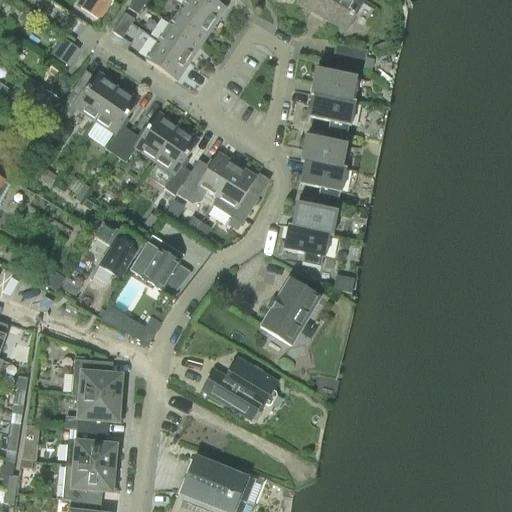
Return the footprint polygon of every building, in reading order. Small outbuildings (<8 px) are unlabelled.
[(108,0),(94,0),(85,15),(99,23),(112,2),(108,0)] [(135,0),(134,1),(144,8),(149,0),(135,0)] [(214,29),(226,10),(210,0),(187,0),(182,8),(214,29)] [(346,32),(362,5),(364,0),(303,0),(300,5),(346,32)] [(138,17),(144,8),(134,1),(128,10),(138,17)] [(202,47),(214,29),(182,8),(170,26),(202,47)] [(122,40),(135,22),(125,15),(112,34),(122,40)] [(190,65),(202,47),(170,26),(158,44),(190,65)] [(388,43),(375,48),(378,57),(392,52),(388,43)] [(177,84),(190,65),(158,44),(145,62),(177,84)] [(366,59),(367,53),(335,46),(332,66),(363,72),(363,71),(366,59)] [(73,79),(86,59),(77,53),(64,72),(73,79)] [(366,59),(363,71),(371,73),(373,61),(366,59)] [(314,97),(351,105),(352,104),(356,82),(354,81),(356,71),(337,67),(335,78),(315,74),(310,97),(314,98),(314,97)] [(94,123),(118,90),(108,83),(109,82),(99,74),(81,100),(71,94),(55,117),(66,125),(75,110),(94,123)] [(115,158),(131,134),(121,128),(139,102),(128,94),(127,96),(118,90),(94,123),(113,136),(104,150),(115,158)] [(46,120),(51,112),(57,102),(43,93),(32,110),(46,120)] [(310,97),(308,108),(312,109),(309,120),(329,125),(327,135),(347,138),(349,128),(350,129),(355,106),(355,105),(352,104),(351,105),(314,97),(314,98),(310,97)] [(155,164),(177,130),(168,124),(169,122),(158,115),(140,141),(131,134),(115,158),(125,165),(135,151),(155,164)] [(176,196),(190,175),(181,168),(199,142),(188,134),(187,136),(177,130),(155,164),(173,177),(163,191),(174,198),(176,196)] [(345,148),(347,138),(327,135),(325,144),(305,140),(301,164),(345,172),(346,172),(342,171),(346,149),(345,148)] [(0,154),(0,168),(11,176),(21,161),(3,150),(0,154)] [(217,200),(237,167),(218,155),(209,170),(198,163),(190,175),(176,196),(191,206),(199,204),(206,193),(215,199),(217,200)] [(341,195),(345,172),(301,164),(304,165),(300,187),(320,191),(318,201),(337,205),(339,195),(341,195)] [(211,207),(230,219),(241,227),(258,201),(247,194),(256,180),(237,167),(217,200),(215,199),(211,207)] [(0,172),(0,206),(11,188),(4,184),(2,183),(5,176),(0,173),(0,172)] [(335,215),(337,205),(318,201),(316,211),(296,207),(291,230),(288,229),(332,239),(337,215),(335,215)] [(194,235),(201,225),(192,219),(185,230),(194,235)] [(135,255),(134,254),(139,247),(103,224),(93,239),(109,249),(97,269),(118,282),(135,255)] [(332,239),(288,229),(283,253),(303,257),(301,267),(320,271),(322,261),(324,261),(329,238),(332,239)] [(178,266),(157,253),(145,245),(129,272),(141,279),(140,280),(161,293),(178,266)] [(54,274),(47,285),(56,291),(63,280),(54,274)] [(67,279),(60,291),(74,299),(81,288),(67,279)] [(291,348),(320,300),(289,281),(260,329),(291,348)] [(106,311),(100,322),(138,341),(149,347),(153,338),(160,325),(149,319),(144,330),(106,311)] [(213,372),(201,393),(228,409),(251,423),(257,413),(260,414),(265,406),(267,408),(270,407),(276,398),(275,395),(273,393),(278,385),(237,360),(225,379),(213,372)] [(124,392),(125,378),(111,377),(112,365),(73,362),(71,398),(119,401),(120,391),(124,392)] [(15,393),(25,394),(27,380),(17,378),(15,393)] [(23,408),(25,394),(15,393),(13,407),(23,408)] [(118,411),(119,401),(71,398),(79,399),(76,433),(106,436),(107,424),(121,425),(122,412),(118,411)] [(8,438),(18,440),(20,426),(10,424),(8,438)] [(105,447),(106,436),(76,433),(75,444),(67,443),(65,467),(113,471),(114,461),(118,462),(119,448),(105,447)] [(16,454),(18,440),(8,438),(6,453),(16,454)] [(189,461),(181,480),(244,505),(244,506),(253,510),(254,507),(261,488),(252,484),(243,480),(243,479),(195,460),(193,463),(189,461)] [(1,481),(0,488),(0,489),(5,490),(5,491),(15,493),(17,479),(12,478),(11,478),(13,464),(5,461),(1,481)] [(112,481),(113,471),(65,467),(62,501),(100,505),(101,494),(115,495),(116,482),(112,481)] [(178,501),(174,511),(241,511),(244,506),(244,505),(181,480),(174,499),(178,501)] [(13,507),(15,493),(5,491),(2,506),(13,507)] [(99,511),(100,505),(62,501),(62,502),(69,503),(68,511),(99,511)]
